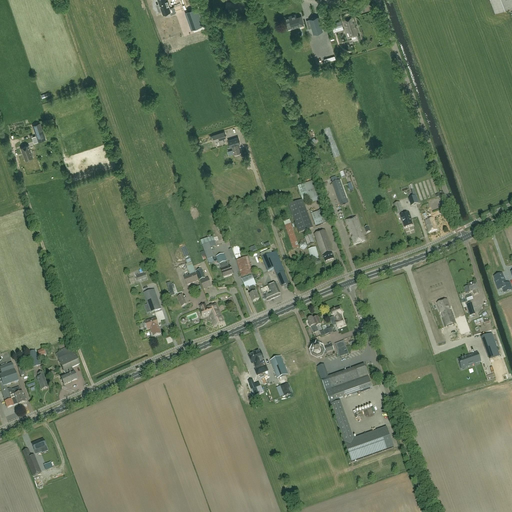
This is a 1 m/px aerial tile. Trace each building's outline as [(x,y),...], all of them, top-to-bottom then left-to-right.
[(169,1),(168,0),(159,0),(161,3),(158,4),(161,11),(164,10),(165,14),(172,11),(173,14),(177,12),(175,7),(171,8),(170,5),(171,5),(169,0),(169,1)] [(511,0),(489,0),(495,13),(511,6),(511,0)] [(204,26),(198,9),(187,13),(193,30),(204,26)] [(292,28),(303,25),(302,20),(300,20),(300,17),(296,18),(296,15),(285,18),(287,26),(291,24),(292,28)] [(310,20),(314,32),(322,30),(318,17),(310,20)] [(352,18),(344,21),(349,38),(357,35),(355,27),(352,18)] [(331,24),(333,31),(335,30),(343,28),(341,21),(331,24)] [(40,123),(32,126),(38,142),(45,139),(40,123)] [(224,132),(212,136),(214,142),(226,138),(224,132)] [(230,147),(232,146),(234,154),(241,152),(238,144),(240,144),(238,137),(228,140),(230,147)] [(25,160),(33,158),(28,145),(20,148),(25,160)] [(344,201),(347,200),(340,180),(333,183),(336,193),(341,191),(344,201)] [(298,186),(302,198),(308,196),(311,204),(321,201),(314,181),(298,186)] [(419,203),(416,196),(408,199),(411,206),(419,203)] [(299,234),(313,228),(302,200),(288,206),(299,234)] [(358,205),(360,213),(368,211),(366,203),(358,205)] [(397,214),(403,212),(400,203),(394,205),(397,214)] [(311,214),(316,227),(326,223),(322,211),(311,214)] [(403,222),(405,228),(413,226),(411,219),(409,213),(400,216),(402,222),(403,222)] [(356,217),(346,220),(348,225),(349,226),(348,226),(351,234),(352,234),(353,236),(352,237),(354,244),(364,241),(362,233),(361,234),(360,231),(361,231),(357,220),(356,220),(356,219),(357,219),(356,218),(356,217)] [(433,218),(425,221),(428,233),(437,230),(433,218)] [(293,249),(299,248),(289,220),(284,222),(293,249)] [(322,257),(323,257),(325,263),(334,260),(331,253),(333,252),(325,231),(314,235),(322,257)] [(305,238),(307,246),(315,244),(312,237),(305,238)] [(316,248),(308,250),(312,261),(319,259),(316,248)] [(276,252),(272,254),(270,250),(261,255),(268,272),(274,269),(282,287),(289,284),(284,272),(276,252)] [(228,267),(227,262),(224,255),(216,257),(219,265),(223,277),(233,274),(231,267),(228,267)] [(248,257),(237,261),(242,278),(253,275),(248,257)] [(202,269),(196,272),(199,280),(205,278),(202,269)] [(137,281),(144,278),(141,273),(135,276),(137,281)] [(184,278),(187,286),(198,281),(195,273),(184,278)] [(496,282),(495,282),(498,290),(502,289),(504,293),(511,290),(510,284),(507,285),(505,280),(504,281),(502,274),(494,277),(496,282)] [(259,300),(253,286),(256,285),(252,276),(241,279),(246,289),(249,287),(249,288),(250,292),(252,291),(253,294),(250,295),(253,302),(259,300)] [(207,279),(200,281),(204,290),(210,287),(207,279)] [(174,287),(173,284),(171,285),(170,282),(166,283),(171,296),(174,294),(172,288),(174,287)] [(468,286),(470,292),(473,291),(475,295),(478,294),(477,290),(478,290),(475,283),(468,286)] [(261,290),(266,300),(280,294),(276,284),(261,290)] [(145,293),(152,312),(161,309),(154,290),(145,293)] [(187,304),(185,299),(183,294),(177,297),(182,307),(187,304)] [(450,307),(447,300),(437,303),(440,313),(441,313),(446,327),(455,324),(450,310),(450,307)] [(210,307),(206,308),(205,304),(199,306),(201,310),(200,311),(203,319),(210,316),(215,327),(218,326),(214,315),(214,316),(210,307)] [(216,304),(210,307),(214,316),(214,315),(218,326),(224,323),(216,304)] [(472,312),(469,304),(466,305),(470,316),(475,315),(474,311),(472,312)] [(340,308),(332,311),(334,317),(336,317),(337,322),(335,322),(337,328),(344,326),(340,315),(342,315),(340,308)] [(462,334),(470,331),(465,316),(460,318),(461,322),(458,323),(462,334)] [(308,320),(309,324),(308,324),(310,327),(311,327),(313,334),(318,332),(317,327),(321,325),(318,317),(313,319),(313,318),(308,320)] [(159,326),(157,318),(144,322),(145,324),(144,324),(145,327),(146,327),(147,330),(151,329),(152,333),(151,334),(152,336),(153,336),(153,337),(161,334),(158,326),(159,326)] [(436,345),(443,343),(437,320),(430,322),(436,345)] [(325,336),(332,333),(330,328),(327,330),(326,326),(322,327),(325,336)] [(448,340),(457,339),(457,331),(447,332),(448,340)] [(492,334),(481,338),(489,360),(499,356),(492,334)] [(464,342),(452,346),(454,352),(482,345),(480,336),(463,341),(464,342)] [(321,356),(322,353),(322,354),(334,350),(332,345),(321,349),(321,350),(318,349),(315,350),(313,353),(314,356),(317,357),(321,356)] [(66,376),(74,373),(72,368),(79,365),(74,353),(72,354),(70,349),(56,355),(63,372),(64,372),(66,376)] [(28,353),(33,368),(40,366),(35,351),(28,353)] [(256,352),(254,352),(261,368),(264,367),(262,360),(264,359),(260,351),(256,353),(256,352)] [(261,368),(254,352),(253,353),(253,354),(249,356),(252,364),(254,363),(257,370),(261,368)] [(469,357),(458,361),(460,367),(461,369),(466,368),(473,365),(472,364),(475,363),(475,364),(480,363),(477,354),(472,356),(473,357),(470,358),(469,357)] [(289,372),(297,369),(292,355),(284,358),(289,372)] [(288,375),(281,357),(271,362),(278,379),(288,375)] [(12,364),(0,368),(0,369),(2,374),(14,370),(12,364)] [(331,405),(336,403),(335,401),(372,388),(365,367),(356,370),(356,369),(328,380),(323,366),(317,368),(326,391),(330,405),(331,405)] [(0,386),(5,402),(7,408),(26,402),(25,399),(26,399),(25,396),(24,396),(22,392),(21,393),(19,389),(14,391),(16,395),(14,395),(15,398),(11,400),(6,386),(19,382),(15,370),(0,375),(0,386)] [(37,378),(41,390),(48,388),(44,376),(42,373),(38,374),(39,378),(37,378)] [(74,373),(66,376),(61,379),(64,386),(77,380),(74,373)] [(249,386),(252,395),(262,392),(258,383),(254,384),(252,379),(247,381),(249,386)] [(280,387),(284,396),(292,392),(288,383),(280,387)] [(354,439),(341,401),(336,403),(331,405),(351,462),(394,447),(387,427),(354,439)] [(41,450),(47,448),(44,440),(32,444),(34,450),(36,454),(41,452),(41,450)] [(28,449),(23,452),(26,459),(31,457),(28,449)] [(33,457),(26,459),(33,476),(40,474),(33,457)]
